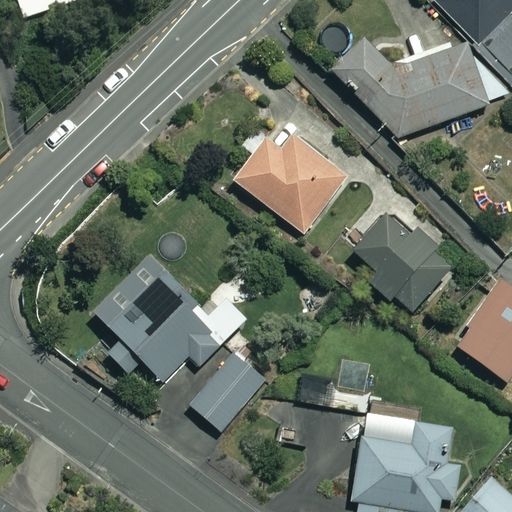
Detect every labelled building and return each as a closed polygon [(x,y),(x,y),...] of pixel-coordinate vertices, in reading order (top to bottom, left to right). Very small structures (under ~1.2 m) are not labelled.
[(23,0),(28,14),(66,0),(23,0)] [(511,10),(511,0),(432,0),(432,1),(511,84),(511,19),(508,15),(511,10)] [(396,75),(364,41),(332,70),(397,141),(487,106),(466,48),(396,75)] [(350,177),(291,134),(279,151),(266,141),(233,185),(305,238),(350,177)] [(452,269),(387,213),(352,254),(375,273),(367,282),(390,302),(393,298),(413,315),(452,269)] [(188,358),(201,370),(246,321),(225,302),(210,319),(146,259),(93,316),(122,342),(108,357),(129,376),(140,364),(163,385),(188,358)] [(511,268),(503,279),(511,286),(511,268)] [(511,378),(511,294),(497,284),(453,348),(508,385),(511,378)] [(332,302),(319,288),(299,306),(312,320),(332,302)] [(267,388),(234,357),(189,405),(222,436),(267,388)] [(365,414),(370,391),(302,377),(297,400),(365,414)] [(451,433),(421,428),(425,404),(374,395),(370,419),(365,418),(350,504),(359,506),(357,511),(439,511),(442,499),(454,501),(460,465),(446,462),(451,433)] [(511,511),(511,494),(495,478),(462,511),(511,511)] [(21,511),(0,496),(0,511),(21,511)]
